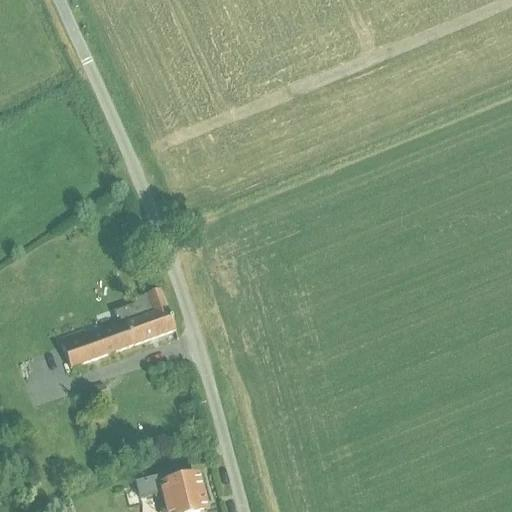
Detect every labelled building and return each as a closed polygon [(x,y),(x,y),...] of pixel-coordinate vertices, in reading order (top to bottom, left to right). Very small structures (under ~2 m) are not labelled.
[(174,333),(158,292),(131,302),(133,306),(112,314),(117,328),(85,340),(83,332),(58,342),(69,371),(174,333)] [(103,386),(79,394),(85,412),(109,404),(103,386)] [(188,465),(207,460),(204,449),(185,453),(188,465)] [(176,470),(133,482),(138,501),(159,496),(163,511),(196,511),(193,497),(199,496),(194,475),(179,479),(176,470)] [(41,502),(30,506),(32,511),(42,511),(45,511),(41,502)]
